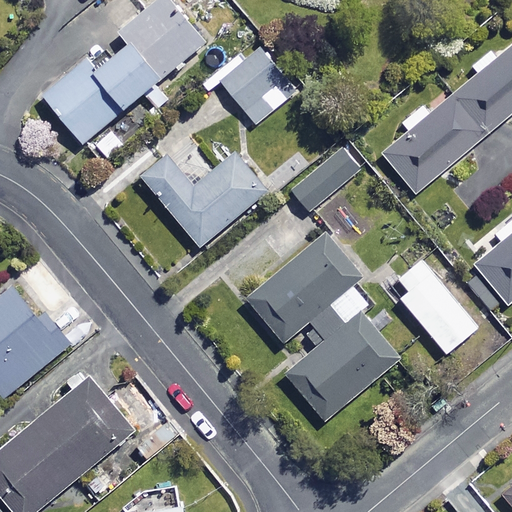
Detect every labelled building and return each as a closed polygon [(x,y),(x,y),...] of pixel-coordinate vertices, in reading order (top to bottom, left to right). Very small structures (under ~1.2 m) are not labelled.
[(206,39),(174,0),(149,0),(116,27),(125,39),(95,63),(90,56),(44,93),(81,139),(206,39)] [(402,121),(409,130),(379,155),(412,193),(511,108),(511,42),(429,113),(421,105),(402,121)] [(295,88),(260,45),(219,78),(254,121),(295,88)] [(363,166),(344,143),(293,186),(312,208),(363,166)] [(266,187),(234,148),(193,182),(166,150),(139,172),(198,243),(266,187)] [(380,330),(385,326),(365,302),(370,298),(351,277),(361,269),(326,227),(246,295),(284,339),(300,325),(316,344),(285,370),(325,417),(399,353),(380,330)] [(511,300),(511,233),(473,267),(506,306),(511,300)] [(477,323),(420,254),(398,273),(408,285),(399,292),(446,349),(477,323)] [(40,257),(22,271),(51,308),(69,295),(40,257)] [(42,312),(15,279),(0,291),(0,386),(8,393),(72,339),(46,308),(42,312)] [(89,373),(85,376),(79,368),(68,377),(75,385),(0,447),(0,491),(17,511),(30,511),(133,426),(89,373)] [(511,484),(503,492),(511,503),(511,484)] [(182,511),(181,501),(132,509),(128,511),(182,511)]
